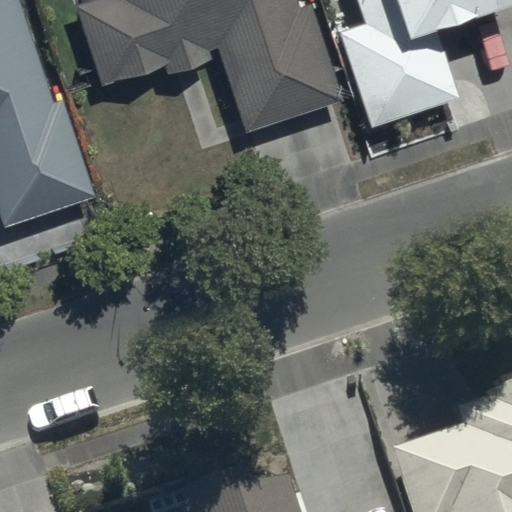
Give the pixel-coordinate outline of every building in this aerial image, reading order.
[(0,0),(0,207),(84,180),(53,86),(45,89),(15,0),(0,0)] [(70,0),(89,67),(155,46),(158,60),(204,47),(202,38),(207,36),(231,120),(329,92),(303,0),(70,0)] [(349,0),(352,9),(329,16),(359,115),(450,87),(423,0),(349,0)] [(460,426),(390,454),(409,511),(511,511),(511,389),(480,400),(481,403),(455,411),(460,426)] [(294,511),(283,478),(249,490),(243,470),(176,493),(183,511),(294,511)]
